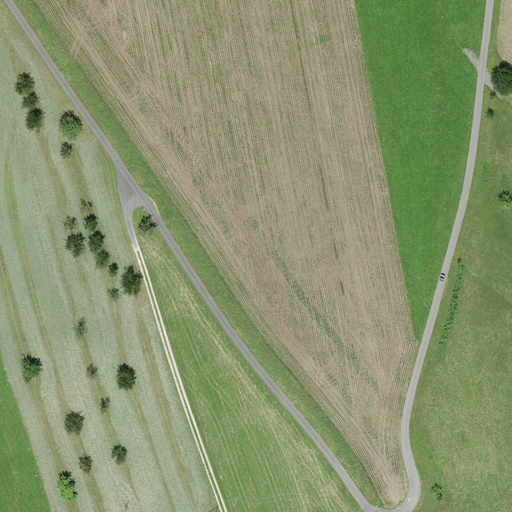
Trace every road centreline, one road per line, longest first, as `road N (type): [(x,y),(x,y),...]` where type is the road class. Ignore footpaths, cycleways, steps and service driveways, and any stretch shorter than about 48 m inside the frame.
road 1 (track): [(8,0),(236,342),(368,511)]
road 2 (track): [(396,511),(413,488),(402,424),(455,239),(489,0)]
road 3 (track): [(128,182),(125,210),(136,252),(222,511)]
